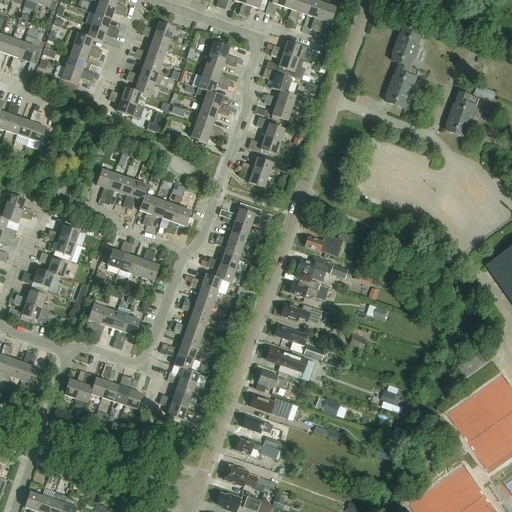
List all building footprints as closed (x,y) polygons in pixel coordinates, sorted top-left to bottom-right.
[(49,9),(51,0),(38,0),(37,5),(49,9)] [(125,13),(127,9),(116,5),(117,0),(100,0),(99,4),(125,13)] [(218,0),(216,7),(224,10),(227,0),(218,0)] [(233,0),(233,1),(242,4),(238,15),(243,17),(248,0),(233,0)] [(248,0),(243,17),(247,18),(251,7),(258,10),(261,0),(248,0)] [(284,8),(286,0),(272,0),(272,1),(269,0),(268,0),(264,13),(274,17),(277,6),(284,8)] [(292,23),(299,0),(286,0),(284,8),(291,10),(287,21),(292,23)] [(307,16),(311,0),(299,0),(292,23),(296,24),(300,14),(307,16)] [(314,31),(323,4),(313,0),(311,0),(307,16),(313,19),(310,29),(314,31)] [(124,17),(125,13),(99,4),(95,15),(110,21),(113,14),(124,17)] [(323,4),(314,31),(319,32),(322,22),(329,24),(335,8),(323,4)] [(108,28),(110,21),(95,15),(91,26),(117,36),(119,31),(108,28)] [(394,57),(392,62),(400,65),(412,68),(415,59),(417,59),(421,48),(419,47),(423,37),(422,37),(425,30),(406,23),(402,36),(400,35),(393,56),(394,57)] [(170,41),(174,29),(158,24),(156,31),(145,27),(143,32),(170,41)] [(116,40),(117,36),(91,26),(87,37),(87,38),(93,40),(93,41),(102,44),(105,36),(116,40)] [(166,52),(170,41),(143,32),(142,36),(152,40),(150,47),(166,52)] [(87,38),(87,37),(77,34),(73,46),(100,56),(101,51),(91,48),(93,41),(93,40),(87,38)] [(0,53),(6,56),(12,40),(1,36),(0,38),(0,53)] [(49,38),(46,44),(53,47),(56,40),(49,38)] [(14,70),(23,44),(12,40),(6,56),(13,58),(10,69),(14,70)] [(271,50),(298,59),(302,48),(286,42),(284,49),(273,46),(271,50)] [(243,61),(237,59),(227,55),(229,48),(214,43),(210,54),(236,63),(241,65),(243,61)] [(42,50),(35,48),(23,44),(14,70),(19,72),(22,61),(36,66),(42,50)] [(101,63),(103,57),(100,56),(73,46),(69,57),(85,63),(87,58),(101,63)] [(162,64),(166,52),(150,47),(148,54),(137,50),(135,54),(162,64)] [(293,72),(298,59),(271,50),(270,55),(281,59),(276,71),(289,75),(291,71),(293,72)] [(159,75),(162,64),(135,54),(134,59),(144,62),(142,69),(159,75)] [(234,68),(236,63),(210,54),(206,66),(221,71),(223,64),(234,68)] [(83,70),(85,63),(69,57),(65,69),(92,78),(94,74),(83,70)] [(291,71),(289,75),(298,79),(302,68),(299,67),(302,61),(298,59),(293,72),(291,71)] [(388,98),(386,103),(410,111),(412,105),(408,104),(410,100),(411,100),(415,89),(414,89),(417,78),(419,71),(412,68),(400,65),(396,77),(394,76),(387,97),(388,98)] [(219,78),(221,71),(206,66),(202,77),(228,86),(229,82),(229,81),(219,78)] [(291,95),(295,84),(290,82),(291,80),(275,75),(276,72),(265,68),(262,77),(273,81),(270,88),(279,91),(286,93),(291,95)] [(91,83),(92,78),(65,69),(61,80),(56,82),(55,85),(73,91),(76,86),(77,86),(80,79),(91,83)] [(155,86),(159,75),(142,69),(140,76),(129,72),(127,77),(155,86)] [(179,83),(183,84),(187,73),(183,72),(179,83)] [(196,75),(192,86),(198,88),(202,77),(196,75)] [(151,97),(155,86),(127,77),(126,81),(137,85),(134,91),(134,92),(141,93),(141,94),(151,97)] [(226,91),(228,86),(202,77),(198,88),(207,91),(213,94),(213,93),(215,87),(226,91)] [(306,85),(304,91),(313,94),(315,88),(306,85)] [(496,93),(477,87),(475,94),(494,100),(496,93)] [(134,92),(134,91),(125,88),(122,95),(112,92),(110,96),(137,105),(141,94),(141,93),(134,92)] [(222,97),(213,93),(213,94),(207,91),(203,103),(230,112),(231,107),(220,103),(222,97)] [(291,95),(286,93),(279,91),(277,98),(266,94),(265,99),(291,108),(296,96),(291,95)] [(477,107),(479,100),(460,93),(456,105),(454,105),(447,126),(448,126),(447,132),(466,139),(470,128),(471,129),(475,118),(474,117),(477,107)] [(133,117),(137,105),(110,96),(109,101),(119,104),(117,111),(117,112),(116,116),(131,122),(133,117)] [(287,121),(291,108),(265,99),(263,103),(274,107),(271,114),(271,115),(287,121)] [(228,116),(230,112),(203,103),(199,114),(215,119),(217,113),(228,116)] [(0,129),(6,132),(15,106),(11,104),(8,115),(0,113),(0,112),(0,129)] [(17,136),(23,120),(16,118),(20,107),(15,106),(6,132),(17,136)] [(173,107),(171,113),(178,116),(180,110),(173,107)] [(29,140),(38,113),(33,112),(30,123),(23,120),(17,136),(29,140)] [(47,146),(51,134),(45,131),(46,128),(38,126),(42,115),(38,113),(29,140),(47,146)] [(212,126),(215,119),(199,114),(195,125),(222,134),(223,130),(212,126)] [(263,136),(280,142),(284,129),(269,124),(270,121),(258,117),(255,126),(266,129),(263,136)] [(220,139),(222,134),(195,125),(191,137),(207,142),(209,135),(220,139)] [(275,155),(280,142),(263,136),(261,143),(250,139),(247,148),(258,152),(260,149),(275,155)] [(241,166),(268,176),(272,163),(256,158),(253,166),(242,163),(241,166)] [(264,188),(268,176),(241,166),(239,172),(250,175),(247,182),(264,188)] [(105,201),(114,174),(97,168),(92,180),(98,182),(97,186),(104,188),(100,199),(105,201)] [(120,194),(126,177),(114,174),(105,201),(104,204),(109,206),(114,192),(120,194)] [(128,208),(137,181),(126,177),(120,194),(127,196),(123,207),(128,208)] [(145,195),(148,185),(137,181),(128,208),(132,210),(136,199),(142,201),(143,201),(145,195)] [(156,198),(145,195),(143,201),(142,201),(139,211),(146,213),(143,224),(147,225),(156,198)] [(33,217),(35,212),(24,208),(26,201),(10,196),(6,207),(33,217)] [(162,219),(167,202),(156,198),(147,225),(151,227),(155,216),(162,219)] [(170,233),(179,206),(167,202),(162,219),(169,221),(165,232),(170,233)] [(179,206),(170,233),(174,235),(178,224),(185,227),(191,210),(179,206)] [(31,221),(33,217),(6,207),(2,218),(2,219),(8,221),(8,222),(18,225),(20,217),(31,221)] [(259,217),(261,211),(248,207),(247,212),(238,209),(236,217),(225,213),(224,217),(250,227),(254,215),(259,217)] [(2,219),(2,218),(0,217),(0,231),(15,237),(17,232),(6,228),(8,222),(8,221),(2,219)] [(246,238),(250,227),(224,217),(222,222),(232,226),(230,232),(246,238)] [(49,235),(76,244),(80,232),(82,226),(66,220),(64,227),(61,235),(51,231),(49,235)] [(84,226),(82,233),(90,236),(92,229),(84,226)] [(14,242),(15,237),(0,231),(0,244),(0,245),(2,238),(14,242)] [(242,249),(246,238),(230,232),(228,239),(217,235),(216,240),(242,249)] [(71,257),(76,244),(49,235),(47,239),(58,243),(55,252),(71,257)] [(323,236),(321,242),(308,237),(304,248),(319,253),(320,252),(337,257),(342,242),(323,236)] [(238,261),(242,249),(216,240),(215,241),(214,245),(225,248),(222,255),(238,261)] [(119,269),(129,243),(124,241),(120,252),(113,250),(113,251),(108,265),(119,269)] [(131,273),(136,258),(129,255),(133,244),(129,243),(119,269),(131,273)] [(0,252),(0,244),(0,245),(0,244),(0,256),(7,259),(9,255),(0,252)] [(511,248),(487,266),(511,301),(511,248)] [(106,249),(101,264),(108,266),(108,265),(113,251),(106,249)] [(142,277),(151,250),(146,249),(142,260),(136,258),(131,273),(142,277)] [(153,281),(159,266),(151,263),(155,252),(151,250),(142,277),(153,281)] [(68,265),(56,261),(53,260),(54,257),(43,253),(39,262),(50,266),(48,273),(47,273),(54,275),(54,276),(63,279),(68,265)] [(234,272),(238,261),(222,255),(220,262),(204,256),(203,261),(208,262),(234,272)] [(325,269),(327,263),(313,259),(312,263),(308,262),(308,263),(300,260),(296,271),(303,273),(305,275),(312,277),(311,278),(322,282),(326,269),(325,269)] [(230,284),(234,272),(208,262),(206,267),(217,271),(214,278),(221,280),(221,281),(230,284)] [(335,267),(332,275),(345,280),(349,272),(335,267)] [(47,273),(48,273),(38,270),(36,277),(25,273),(22,282),(33,286),(34,283),(49,289),(54,276),(54,275),(47,273)] [(214,278),(205,274),(202,282),(192,278),(190,282),(217,292),(221,281),(221,280),(214,278)] [(356,274),(355,282),(376,284),(377,276),(356,274)] [(213,303),(217,292),(190,282),(189,286),(199,290),(197,297),(213,303)] [(329,290),(319,286),(318,292),(292,283),(289,293),(304,299),(305,296),(324,302),(329,290)] [(371,289),(368,299),(376,301),(379,292),(371,289)] [(42,309),(47,296),(31,291),(28,300),(17,296),(16,300),(42,309)] [(115,292),(114,298),(121,300),(123,295),(115,292)] [(209,314),(213,303),(197,297),(195,304),(184,301),(183,305),(209,314)] [(38,321),(42,309),(16,300),(14,305),(25,309),(22,316),(38,321)] [(96,335),(106,308),(94,303),(93,307),(85,305),(81,317),(95,322),(91,333),(96,335)] [(70,311),(68,317),(75,319),(79,307),(74,305),(72,311),(70,311)] [(205,325),(209,314),(183,305),(181,309),(192,313),(189,320),(205,325)] [(299,318),(318,325),(322,313),(303,306),(301,311),(284,305),(280,317),(297,323),(299,318)] [(112,328),(117,311),(106,308),(96,335),(101,336),(104,325),(112,328)] [(377,308),(374,318),(384,321),(387,312),(377,308)] [(119,342),(129,315),(128,315),(130,312),(126,310),(124,314),(117,311),(112,328),(118,330),(114,341),(119,342)] [(129,315),(119,342),(117,347),(122,349),(127,333),(135,336),(140,319),(129,315)] [(201,337),(205,325),(189,320),(187,327),(177,323),(175,328),(201,337)] [(72,334),(76,323),(69,321),(66,332),(72,334)] [(308,337),(303,335),(277,326),(274,337),(304,347),(308,337)] [(197,348),(201,337),(175,328),(173,332),(184,336),(182,343),(197,348)] [(367,341),(352,335),(349,346),(364,351),(367,341)] [(213,342),(211,349),(217,351),(219,345),(213,342)] [(193,359),(197,348),(182,343),(180,349),(163,344),(161,348),(167,350),(193,359)] [(0,370),(8,347),(4,345),(1,356),(0,355),(0,370)] [(0,373),(10,377),(16,361),(10,359),(13,348),(8,347),(0,370),(0,373)] [(307,347),(304,355),(322,361),(325,353),(307,347)] [(189,371),(189,370),(193,359),(167,350),(166,354),(177,358),(174,366),(183,369),(189,371)] [(280,367),(278,372),(301,380),(303,374),(304,374),(308,362),(279,352),(277,353),(269,350),(265,361),(272,363),(273,365),(279,367),(280,367)] [(22,381),(31,355),(27,353),(23,363),(16,361),(10,377),(22,381)] [(22,381),(34,385),(39,369),(32,367),(36,356),(31,355),(22,381)] [(102,399),(112,372),(113,367),(106,365),(102,376),(105,377),(103,380),(96,378),(93,388),(91,395),(102,399)] [(93,388),(86,385),(89,376),(92,368),(88,367),(85,373),(76,400),(88,405),(91,395),(93,388)] [(199,374),(189,370),(189,371),(183,369),(181,376),(170,372),(169,377),(194,386),(199,374)] [(76,400),(85,373),(81,371),(77,382),(69,379),(63,396),(76,400)] [(112,383),(116,373),(112,372),(102,399),(113,403),(119,386),(112,383)] [(287,383),(286,382),(277,379),(277,377),(262,372),(257,384),(273,390),(274,387),(285,391),(287,383)] [(89,376),(86,385),(93,388),(96,378),(89,376)] [(125,406),(134,380),(123,376),(119,386),(113,403),(125,406)] [(191,397),(194,386),(169,377),(167,381),(178,385),(175,392),(191,397)] [(134,380),(125,406),(136,411),(142,394),(135,391),(139,381),(134,380)] [(217,389),(209,386),(207,391),(215,394),(217,389)] [(187,408),(191,397),(175,392),(173,399),(163,395),(161,400),(187,408)] [(396,396),(384,392),(381,402),(392,406),(396,396)] [(253,396),(249,408),(270,415),(282,419),(288,421),(293,406),(287,404),(275,400),(274,403),(253,396)] [(182,420),(187,408),(161,400),(160,404),(170,408),(167,415),(182,420)] [(327,400),(323,412),(336,417),(340,405),(327,400)] [(273,426),(269,424),(246,417),(242,428),(261,435),(262,431),(270,434),(273,426)] [(345,435),(329,429),(326,439),(342,444),(345,435)] [(396,431),(393,438),(404,442),(407,434),(396,431)] [(266,439),(264,444),(280,450),(282,444),(266,439)] [(263,448),(261,448),(239,440),(235,451),(250,456),(253,450),(261,453),(263,448)] [(263,448),(261,453),(260,455),(277,461),(281,452),(262,445),(261,448),(263,448)] [(376,456),(395,463),(399,453),(379,447),(376,456)] [(226,474),(274,490),(275,485),(258,479),(248,475),(249,473),(229,466),(226,474)] [(273,490),(274,490),(226,474),(224,481),(244,488),(245,486),(255,489),(256,484),(273,490)] [(35,511),(41,497),(29,493),(23,509),(31,511),(30,511),(35,511)] [(229,511),(236,511),(241,500),(227,495),(227,497),(220,495),(217,505),(223,508),(223,510),(229,511)] [(276,496),(273,503),(274,503),(282,506),(284,499),(276,496)] [(48,511),(52,501),(41,497),(35,511),(48,511)] [(247,498),(243,509),(253,511),(257,511),(260,503),(247,498)] [(61,511),(64,505),(52,501),(48,511),(61,511)] [(64,505),(61,511),(74,511),(77,505),(66,501),(64,505)]
